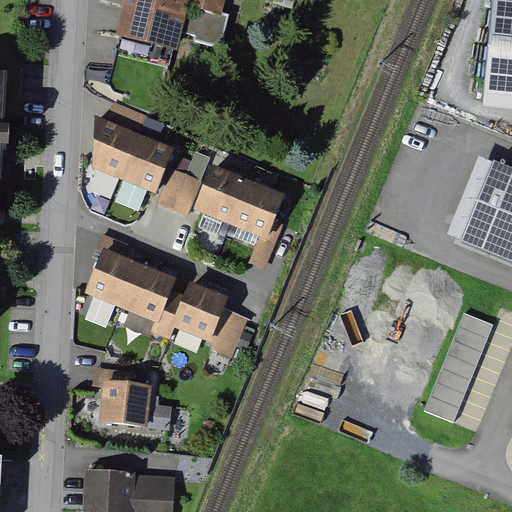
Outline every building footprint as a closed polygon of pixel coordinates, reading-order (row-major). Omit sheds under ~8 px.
[(193,0),(131,0),(126,21),(122,36),(185,52),(189,33),(196,7),(197,1),(193,0)] [(196,7),(228,15),(232,0),(193,0),(197,1),(196,7)] [(511,0),(499,0),(497,4),(486,113),(511,115),(511,0)] [(236,17),(228,15),(196,7),(189,33),(202,36),(200,41),(228,48),(236,17)] [(0,180),(3,180),(8,76),(0,75),(0,180)] [(106,121),(95,117),(93,167),(156,193),(175,148),(159,141),(166,125),(114,102),(110,113),(106,121)] [(455,237),(470,243),(503,162),(488,156),(455,237)] [(470,243),(511,259),(511,165),(503,162),(470,243)] [(285,194),(208,163),(200,182),(190,206),(260,235),(267,238),(274,221),(285,194)] [(200,182),(172,172),(158,205),(170,210),(186,217),(190,206),(200,182)] [(284,225),(274,221),(267,238),(260,235),(248,264),(264,271),(284,225)] [(226,298),(109,251),(91,294),(212,343),(210,350),(233,359),(249,320),(236,315),(222,309),(226,298)] [(426,411),(456,423),(496,324),(465,312),(426,411)] [(139,374),(95,369),(94,377),(93,387),(105,388),(106,382),(137,386),(139,374)] [(137,386),(106,382),(105,388),(101,421),(145,426),(148,405),(150,387),(137,386)] [(170,408),(148,405),(145,426),(167,429),(170,408)] [(172,511),(174,478),(87,474),(84,511),(172,511)]
